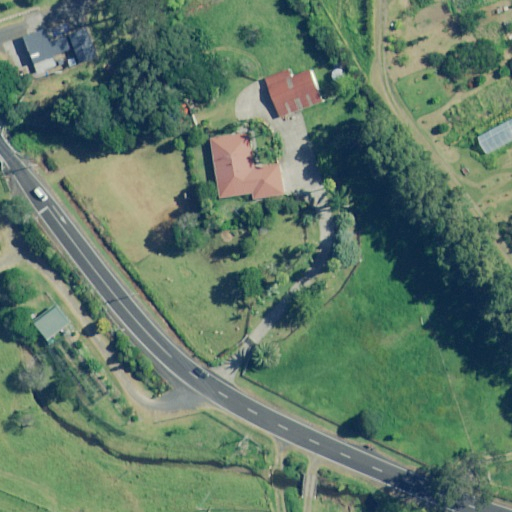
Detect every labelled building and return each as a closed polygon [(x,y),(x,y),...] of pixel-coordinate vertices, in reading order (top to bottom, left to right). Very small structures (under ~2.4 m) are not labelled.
[(49,42),(45,28),(26,35),(38,70),(30,73),(32,81),(47,76),(45,70),(57,66),(54,56),(71,50),(67,36),(49,42)] [(98,58),(88,29),(71,35),(80,63),(98,58)] [(292,77),(289,69),(265,78),(281,118),(323,101),(311,70),(292,77)] [(511,140),(511,119),(477,138),(486,155),(511,140)] [(255,167),(250,132),(211,139),(220,198),(254,193),(255,199),(285,195),(280,163),(255,167)] [(71,324),(57,306),(36,323),(49,340),(71,324)]
